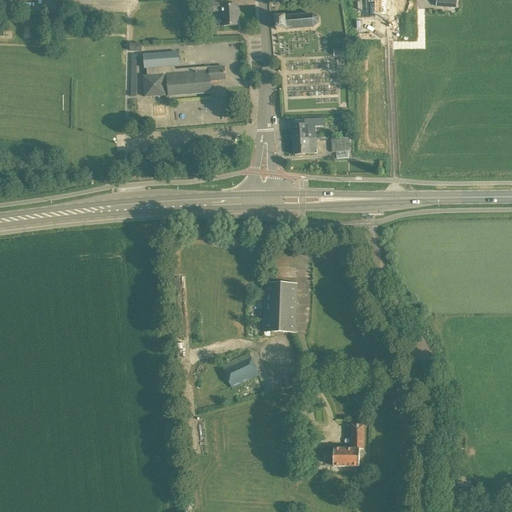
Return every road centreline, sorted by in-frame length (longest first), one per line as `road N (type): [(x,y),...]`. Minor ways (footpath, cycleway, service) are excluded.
road 1 (unclassified): [(443,495),(442,383),(389,287),(371,231)]
road 2 (primary): [(0,220),(249,200)]
road 3 (primary): [(274,199),(511,197)]
road 4 (residential): [(133,0),(122,8),(0,7)]
road 5 (residential): [(265,130),(263,0)]
